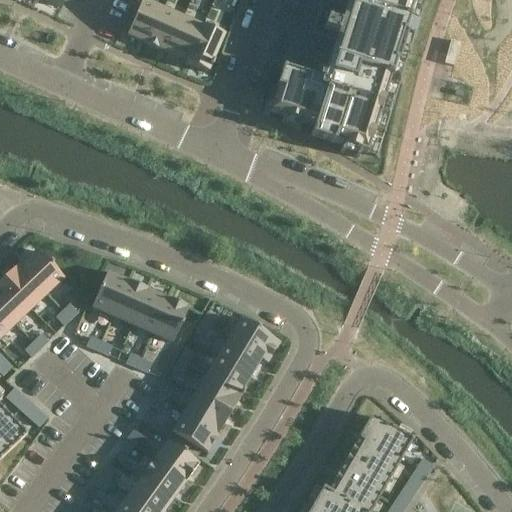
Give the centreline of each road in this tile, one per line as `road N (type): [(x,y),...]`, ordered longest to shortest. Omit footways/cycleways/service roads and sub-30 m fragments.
road 1 (residential): [(0,228),(13,215),(42,211),(183,260),(297,319),(300,355),(204,511)]
road 2 (residential): [(272,511),(346,389),(366,373),(391,380),(511,511)]
road 3 (residential): [(511,294),(392,216),(274,173)]
road 4 (residential): [(274,173),(291,194),(486,321)]
road 5 (residential): [(0,53),(216,147)]
road 6 (residential): [(267,0),(216,147)]
